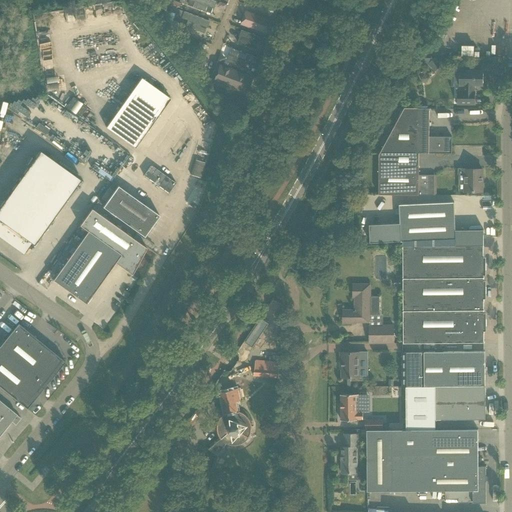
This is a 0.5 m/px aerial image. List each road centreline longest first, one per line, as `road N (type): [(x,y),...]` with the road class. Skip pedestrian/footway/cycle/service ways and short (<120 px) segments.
road 1 (unclassified): [(506,511),(505,123),(511,99)]
road 2 (secondary): [(256,262),(391,0)]
road 3 (residential): [(298,511),(293,287)]
road 4 (secondary): [(113,469),(217,323)]
road 5 (unclassified): [(0,479),(90,371),(94,353)]
road 6 (unclassified): [(94,353),(80,327),(0,269)]
